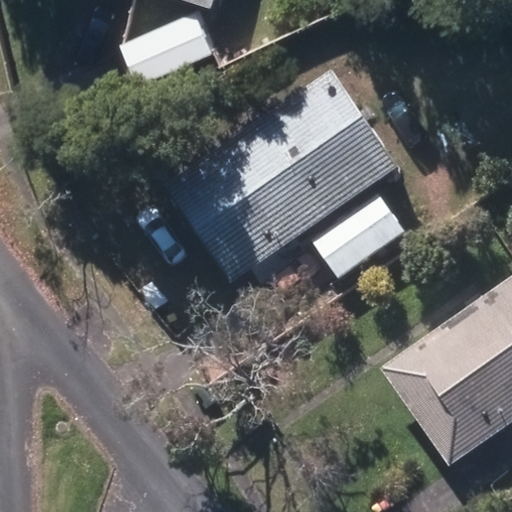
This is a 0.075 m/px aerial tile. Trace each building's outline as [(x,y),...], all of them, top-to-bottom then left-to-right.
[(129,43),(147,84),(214,54),(196,13),(129,43)] [(165,196),(233,292),(399,175),(331,79),(165,196)] [(315,249),(341,285),(406,239),(379,203),(315,249)] [(249,301),(265,325),(325,286),(309,261),(249,301)] [(511,287),(382,379),(449,473),(511,430),(511,287)]
